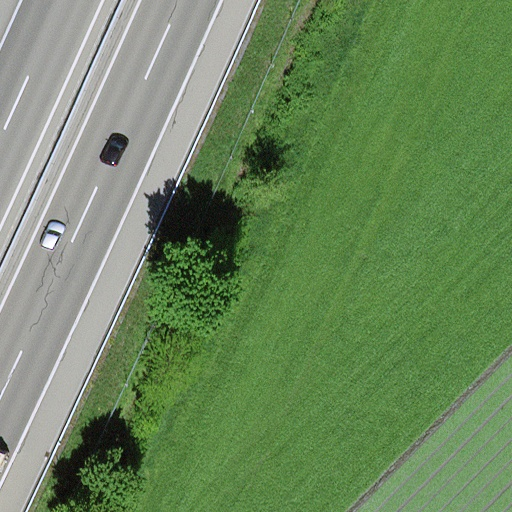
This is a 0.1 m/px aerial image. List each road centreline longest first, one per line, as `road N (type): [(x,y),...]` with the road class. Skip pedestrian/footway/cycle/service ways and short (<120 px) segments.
road 1 (motorway): [(0,416),(190,0)]
road 2 (motorway): [(50,0),(0,114)]
